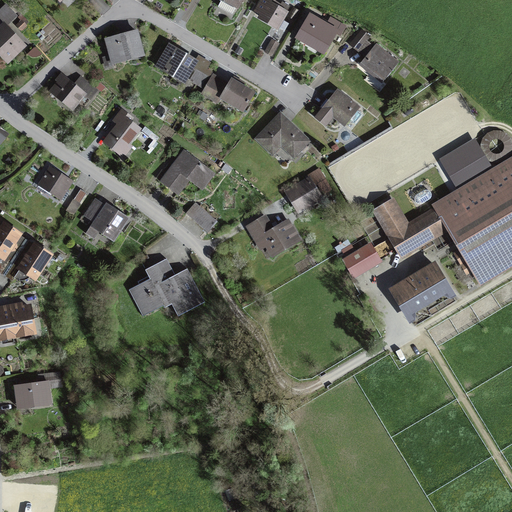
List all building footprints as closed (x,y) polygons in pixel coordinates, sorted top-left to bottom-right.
[(241,0),(221,0),(218,6),(232,14),(236,6),(238,7),(241,0)] [(277,26),(284,31),(289,23),(282,18),(288,8),(282,4),(279,9),(269,4),(271,1),(269,0),(262,0),(256,10),(263,14),(261,18),(277,27),(277,26)] [(0,29),(0,30),(0,52),(4,57),(11,51),(14,54),(23,45),(5,26),(16,16),(6,5),(0,10),(0,29)] [(328,26),(310,15),(298,34),(325,51),(337,32),(328,26)] [(332,19),(328,26),(337,32),(340,34),(344,26),(332,19)] [(113,63),(143,55),(136,31),(106,39),(113,63)] [(357,51),(366,40),(369,36),(362,31),(350,45),(357,51)] [(272,40),(265,52),(271,56),(278,44),(272,40)] [(373,74),(375,71),(385,79),(399,62),(376,44),(360,63),(373,74)] [(184,82),(196,61),(169,45),(157,66),(184,82)] [(189,81),(201,88),(207,77),(196,70),(189,81)] [(244,84),(237,79),(235,83),(231,80),(228,85),(213,75),(202,93),(210,98),(214,92),(244,110),(254,94),(242,87),(244,84)] [(51,92),(72,109),(84,94),(74,85),(64,77),(51,92)] [(80,78),(74,85),(84,94),(90,98),(96,91),(80,78)] [(359,108),(345,96),(342,100),(335,94),(316,117),(326,125),(334,116),(345,125),(350,119),(355,123),(360,117),(355,113),(359,108)] [(139,128),(125,118),(128,114),(122,110),(114,121),(119,125),(115,131),(114,130),(105,142),(120,153),(139,129),(139,128)] [(290,124),(283,132),(273,122),(257,138),(272,153),(281,144),(294,156),(308,141),(290,124)] [(161,182),(177,194),(192,174),(205,184),(214,173),(185,151),(161,182)] [(511,165),(440,208),(450,226),(471,260),(476,268),(481,277),(511,258),(511,165)] [(61,200),(73,181),(50,166),(39,183),(53,192),(52,194),(61,200)] [(319,196),(313,186),(325,179),(319,169),(306,177),(309,182),(289,194),(298,209),(319,196)] [(384,193),(383,186),(380,180),(374,176),(368,175),(362,177),(356,180),(353,186),(353,193),(355,199),(359,204),(365,206),(372,206),(378,203),(382,198),(384,193)] [(80,190),(74,199),(79,203),(86,193),(80,190)] [(95,220),(91,226),(113,241),(129,218),(106,202),(103,206),(94,200),(85,214),(95,220)] [(217,222),(195,203),(186,213),(208,232),(217,222)] [(402,254),(450,226),(440,208),(407,228),(392,203),(377,212),(402,254)] [(298,239),(287,221),(271,231),(263,218),(248,227),(256,241),(263,237),(273,254),(298,239)] [(0,224),(0,254),(4,257),(7,252),(14,250),(17,252),(25,239),(1,223),(0,224)] [(25,261),(20,268),(34,278),(50,255),(29,241),(23,250),(25,261)] [(370,245),(345,261),(354,276),(379,260),(370,245)] [(163,260),(148,268),(154,279),(134,289),(146,311),(163,302),(162,300),(170,296),(179,313),(201,301),(188,274),(174,281),(163,260)] [(467,274),(476,268),(471,260),(462,265),(467,274)] [(393,290),(411,319),(452,294),(434,265),(393,290)] [(34,332),(29,306),(11,310),(16,336),(34,332)] [(0,308),(0,311),(0,312),(0,311),(0,338),(16,336),(11,310),(10,307),(0,308)] [(17,396),(18,408),(50,403),(48,387),(61,385),(59,373),(39,375),(40,382),(15,386),(17,396)]
